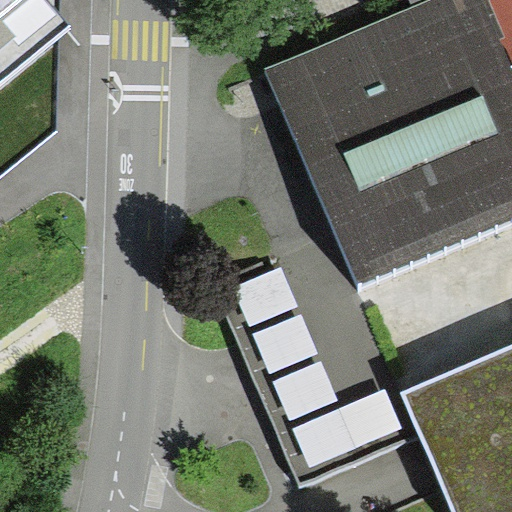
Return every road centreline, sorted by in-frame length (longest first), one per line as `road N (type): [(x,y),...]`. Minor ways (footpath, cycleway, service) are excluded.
road 1 (residential): [(140,0),(132,305),(115,504)]
road 2 (track): [(0,368),(77,313),(132,305)]
